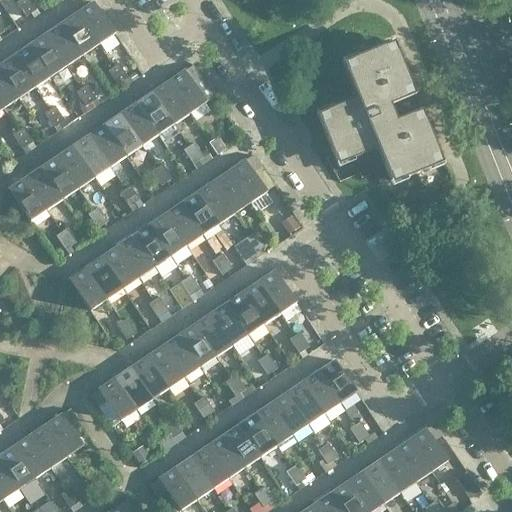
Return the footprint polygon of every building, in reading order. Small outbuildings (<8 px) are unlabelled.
[(21,11),(31,4),(28,0),(21,0),(16,4),(21,11)] [(115,35),(94,3),(77,14),(98,46),(115,35)] [(25,18),(36,11),(31,4),(21,11),(25,18)] [(98,46),(77,14),(61,25),(82,57),(98,46)] [(82,57),(61,25),(45,36),(67,67),(82,57)] [(67,67),(45,36),(29,47),(51,78),(67,67)] [(441,161),(421,111),(420,112),(414,97),(415,96),(401,61),(393,43),(342,64),(357,99),(332,109),(333,112),(318,118),(336,163),(352,157),(353,160),(377,150),(390,182),(404,176),(406,179),(429,170),(427,167),(441,161)] [(51,78),(29,47),(13,57),(35,89),(51,78)] [(35,89),(13,57),(0,66),(0,71),(19,100),(35,89)] [(113,79),(123,72),(119,65),(108,72),(113,79)] [(214,98),(201,79),(193,67),(168,83),(190,115),(214,98)] [(19,100),(0,71),(0,106),(3,110),(19,100)] [(118,86),(128,79),(123,72),(113,79),(118,86)] [(190,115),(168,83),(152,94),(174,126),(190,115)] [(81,100),(92,93),(87,86),(76,93),(81,100)] [(86,108),(96,100),(92,93),(81,100),(86,108)] [(174,126),(152,94),(136,105),(158,136),(174,126)] [(158,136),(136,105),(121,115),(142,147),(158,136)] [(49,122),(60,115),(55,108),(44,115),(49,122)] [(54,129),(65,122),(60,115),(49,122),(54,129)] [(142,147),(121,115),(105,126),(126,158),(142,147)] [(126,158),(105,126),(89,137),(110,168),(126,158)] [(17,143),(28,136),(23,129),(13,136),(17,143)] [(22,150),(33,143),(28,136),(17,143),(22,150)] [(110,168),(89,137),(73,148),(94,179),(110,168)] [(188,158),(199,151),(194,144),(184,151),(188,158)] [(94,179),(73,148),(57,158),(78,190),(94,179)] [(193,166),(204,158),(199,151),(188,158),(193,166)] [(267,193),(253,174),(261,168),(253,156),(229,173),(250,204),(267,193)] [(78,190),(57,158),(41,169),(62,201),(78,190)] [(167,173),(162,166),(152,173),(157,180),(167,173)] [(62,201),(41,169),(25,180),(46,211),(62,201)] [(172,180),(167,173),(157,180),(161,187),(172,180)] [(250,204),(229,173),(213,183),(234,215),(250,204)] [(46,211),(25,180),(9,191),(30,223),(46,211)] [(234,215),(213,183),(197,194),(218,226),(234,215)] [(125,201),(135,194),(131,187),(120,194),(125,201)] [(129,208),(140,201),(135,194),(125,201),(129,208)] [(218,226),(197,194),(181,205),(202,237),(218,226)] [(202,237),(181,205),(165,216),(186,247),(202,237)] [(93,223),(103,216),(99,208),(88,216),(93,223)] [(98,230),(108,223),(103,216),(93,223),(98,230)] [(186,247),(165,216),(149,226),(171,258),(186,247)] [(171,258),(149,226),(133,237),(155,269),(171,258)] [(61,244),(72,237),(67,230),(56,237),(61,244)] [(249,248),(259,241),(254,234),(244,241),(249,248)] [(66,251),(76,244),(72,237),(61,244),(66,251)] [(155,269),(133,237),(117,248),(139,280),(155,269)] [(264,248),(259,241),(249,248),(257,260),(262,256),(259,251),(264,248)] [(139,280),(117,248),(101,259),(123,290),(139,280)] [(217,269),(227,262),(223,255),(212,262),(217,269)] [(123,290),(101,259),(85,269),(107,301),(123,290)] [(222,276),(232,269),(227,262),(217,269),(222,276)] [(107,301),(85,269),(69,280),(90,312),(107,301)] [(296,304),(275,272),(258,283),(280,315),(296,304)] [(185,291),(195,284),(191,276),(180,284),(185,291)] [(280,315),(258,283),(242,294),(264,326),(280,315)] [(190,298),(200,291),(195,284),(185,291),(190,298)] [(264,326),(242,294),(226,305),(248,336),(264,326)] [(153,312),(164,305),(159,298),(148,305),(153,312)] [(158,319),(168,312),(164,305),(153,312),(158,319)] [(248,336),(226,305),(210,315),(232,347),(248,336)] [(232,347),(210,315),(195,326),(216,358),(232,347)] [(121,334),(132,327),(127,319),(116,327),(121,334)] [(216,358),(195,326),(179,337),(200,368),(216,358)] [(126,341),(137,334),(132,327),(121,334),(126,341)] [(294,348),(305,341),(300,333),(289,341),(294,348)] [(200,368),(179,337),(163,347),(184,379),(200,368)] [(305,341),(294,348),(299,355),(310,348),(305,341)] [(184,379),(163,347),(147,358),(168,390),(184,379)] [(262,369),(273,362),(268,355),(258,362),(262,369)] [(168,390),(147,358),(131,369),(152,401),(168,390)] [(356,393),(335,361),(319,373),(340,404),(356,393)] [(278,369),(273,362),(262,369),(267,376),(278,369)] [(152,401),(131,369),(115,380),(136,411),(152,401)] [(340,404),(319,373),(303,383),(324,415),(340,404)] [(231,390),(241,383),(236,376),(226,383),(231,390)] [(136,411),(115,380),(91,396),(99,408),(106,403),(120,422),(136,411)] [(241,383),(231,390),(235,398),(246,390),(241,383)] [(324,415),(303,383),(287,394),(308,426),(324,415)] [(308,426),(287,394),(271,405),(292,436),(308,426)] [(199,412),(209,405),(204,398),(194,405),(199,412)] [(209,405),(199,412),(203,419),(214,412),(209,405)] [(292,436),(271,405),(255,416),(276,447),(292,436)] [(83,447),(70,428),(77,422),(69,410),(45,427),(66,459),(83,447)] [(276,447),(255,416),(239,426),(260,458),(276,447)] [(167,433),(177,426),(173,419),(162,426),(167,433)] [(354,437),(365,430),(360,423),(349,430),(354,437)] [(448,462),(434,442),(442,437),(434,425),(410,441),(431,473),(448,462)] [(177,426),(167,433),(172,440),(182,433),(177,426)] [(260,458),(239,426),(223,437),(244,469),(260,458)] [(66,459),(45,427),(29,438),(50,469),(66,459)] [(359,444),(370,437),(365,430),(354,437),(359,444)] [(244,469),(223,437),(207,448),(229,479),(244,469)] [(50,469),(29,438),(13,448),(35,480),(50,469)] [(431,473),(410,441),(394,452),(415,484),(431,473)] [(322,459),(333,451),(328,444),(318,451),(322,459)] [(35,480),(13,448),(0,457),(0,463),(19,491),(35,480)] [(229,479),(207,448),(191,458),(213,490),(229,479)] [(327,466),(338,458),(333,451),(322,459),(327,466)] [(415,484),(394,452),(378,463),(399,494),(415,484)] [(213,490),(191,458),(175,469),(197,501),(213,490)] [(19,491),(0,463),(0,497),(3,501),(19,491)] [(399,494),(378,463),(362,473),(383,505),(399,494)] [(291,480),(301,473),(297,466),(286,473),(291,480)] [(197,501),(175,469),(151,486),(159,498),(167,492),(180,511),(197,501)] [(296,487),(306,480),(301,473),(291,480),(296,487)] [(373,511),(383,505),(362,473),(346,484),(364,511),(373,511)] [(480,493),(467,473),(456,480),(469,500),(480,493)] [(364,511),(346,484),(330,495),(341,511),(364,511)] [(259,501),(270,494),(265,487),(254,494),(259,501)] [(65,502),(76,495),(71,488),(60,495),(65,502)] [(264,509),(274,501),(270,494),(259,501),(264,509)] [(80,502),(76,495),(65,502),(70,510),(80,502)] [(341,511),(330,495),(314,506),(318,511),(341,511)] [(137,511),(138,511),(130,500),(111,511),(137,511)] [(426,511),(436,511),(440,510),(435,502),(425,510),(426,511)]
